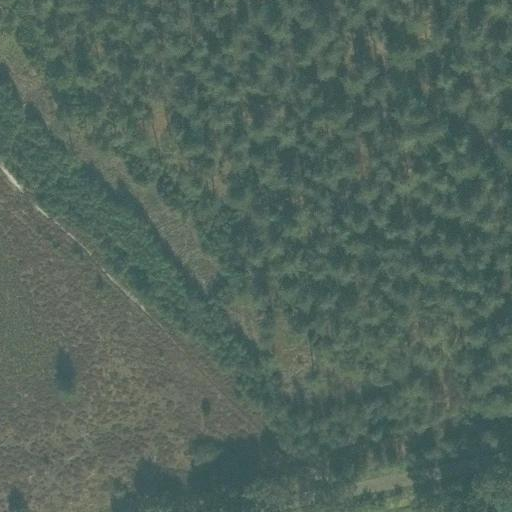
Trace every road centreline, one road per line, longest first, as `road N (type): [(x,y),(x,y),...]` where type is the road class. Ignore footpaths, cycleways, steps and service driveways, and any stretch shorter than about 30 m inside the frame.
road 1 (track): [(328,495),(0,155)]
road 2 (unclassified): [(239,511),(511,459)]
road 3 (track): [(322,0),(511,153)]
road 4 (track): [(492,0),(475,125)]
